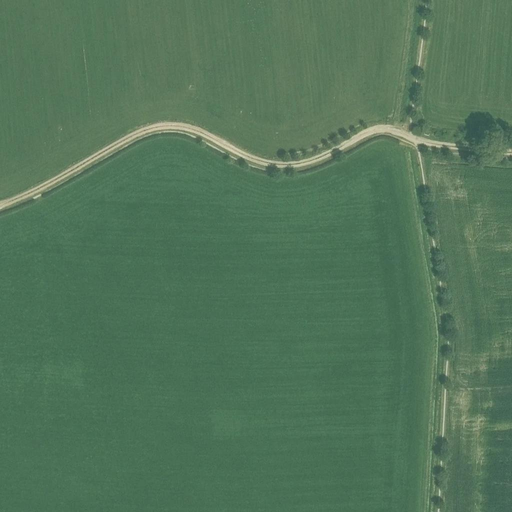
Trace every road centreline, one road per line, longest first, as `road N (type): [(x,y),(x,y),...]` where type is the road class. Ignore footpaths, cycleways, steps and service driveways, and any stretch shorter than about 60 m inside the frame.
road 1 (track): [(0,206),(159,128),(194,130),(284,165),(384,128),(410,137)]
road 2 (track): [(422,0),(405,135)]
